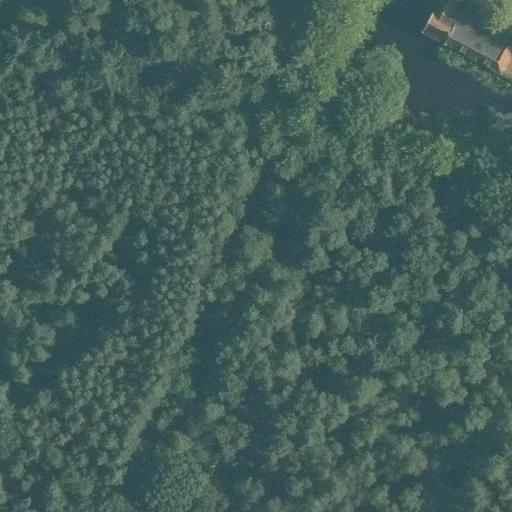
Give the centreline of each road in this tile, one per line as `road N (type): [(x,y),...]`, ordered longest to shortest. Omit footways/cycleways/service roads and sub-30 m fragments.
road 1 (track): [(134,511),(208,374),(306,145),(511,182)]
road 2 (track): [(306,145),(275,138),(348,0)]
